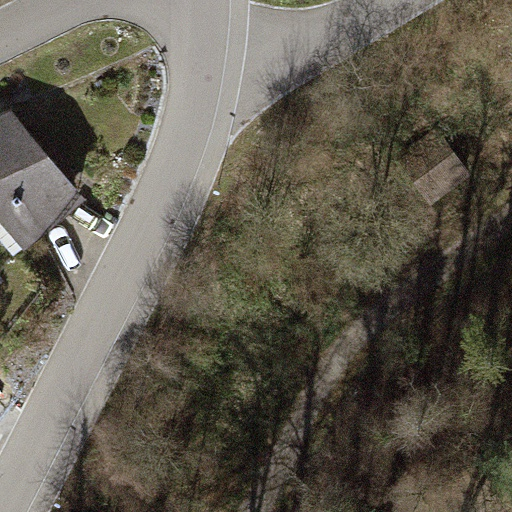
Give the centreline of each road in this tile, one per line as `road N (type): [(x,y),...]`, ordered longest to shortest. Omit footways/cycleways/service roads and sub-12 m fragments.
road 1 (residential): [(2,511),(180,157),(204,70)]
road 2 (track): [(265,511),(373,313),(511,213)]
road 3 (residential): [(204,70),(261,64),(316,45),(391,0)]
